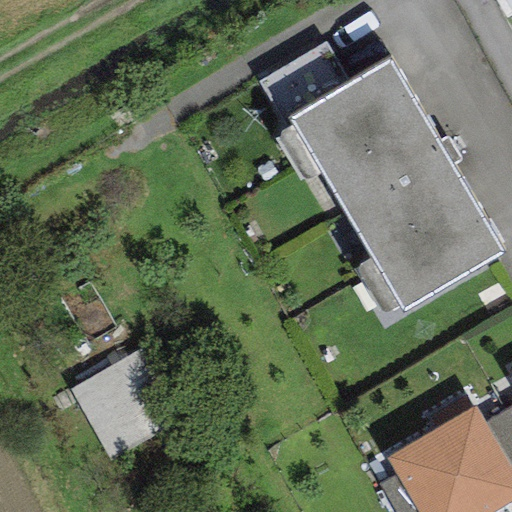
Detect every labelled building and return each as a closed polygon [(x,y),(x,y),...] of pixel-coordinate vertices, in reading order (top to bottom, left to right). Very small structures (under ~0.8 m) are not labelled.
[(511,0),(495,0),(506,18),(511,14),(511,0)] [(289,119),(349,85),(325,44),(258,82),(286,131),(293,126),(289,119)] [(349,85),(289,119),(293,126),(286,131),(275,137),(303,183),(320,172),(370,256),(353,266),(381,314),(399,304),(403,311),(502,253),(451,167),(460,161),(446,138),(437,144),(388,62),(349,85)] [(75,387),(115,456),(170,425),(131,355),(75,387)] [(475,406),(386,460),(397,476),(418,511),(495,511),(511,502),(511,466),(486,422),(475,406)] [(511,406),(486,422),(511,466),(511,406)] [(418,511),(397,476),(380,487),(395,511),(418,511)]
